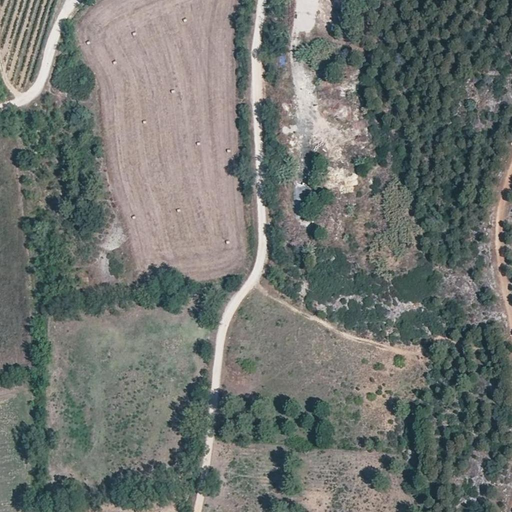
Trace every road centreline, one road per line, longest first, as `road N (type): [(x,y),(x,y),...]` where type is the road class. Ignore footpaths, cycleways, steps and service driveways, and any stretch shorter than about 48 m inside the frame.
road 1 (track): [(195,511),(223,316),(260,268),(258,0)]
road 2 (track): [(511,171),(499,253),(511,314)]
road 3 (track): [(71,1),(41,85),(0,106)]
